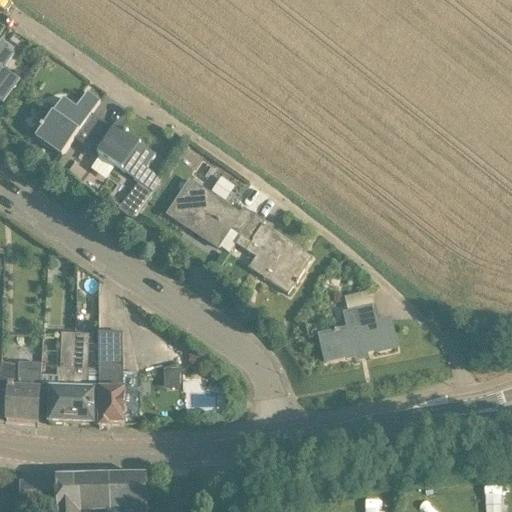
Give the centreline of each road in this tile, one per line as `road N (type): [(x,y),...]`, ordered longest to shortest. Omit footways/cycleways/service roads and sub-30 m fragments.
road 1 (residential): [(0,9),(236,167),(362,266),(449,347),(478,415)]
road 2 (residential): [(283,443),(260,363),(0,183)]
road 3 (secondary): [(0,447),(144,456),(283,443)]
road 4 (secondary): [(478,415),(283,443)]
